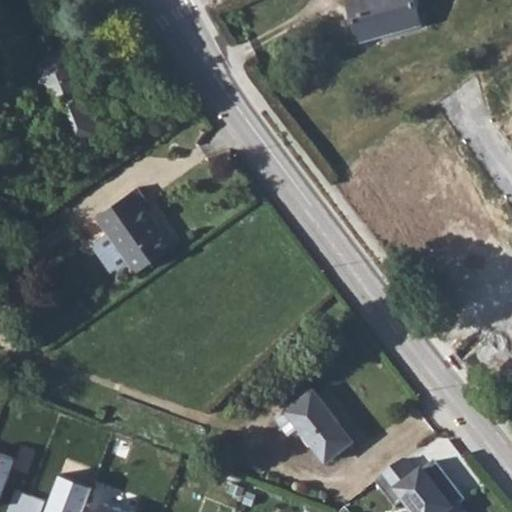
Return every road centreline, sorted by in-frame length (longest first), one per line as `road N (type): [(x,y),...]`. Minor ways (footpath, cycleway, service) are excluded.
road 1 (secondary): [(412,336),(225,90),(168,0)]
road 2 (unknown): [(44,333),(5,307),(46,228),(144,156),(204,137),(259,136)]
road 3 (secondary): [(511,462),(412,336)]
road 4 (residential): [(412,336),(511,265)]
